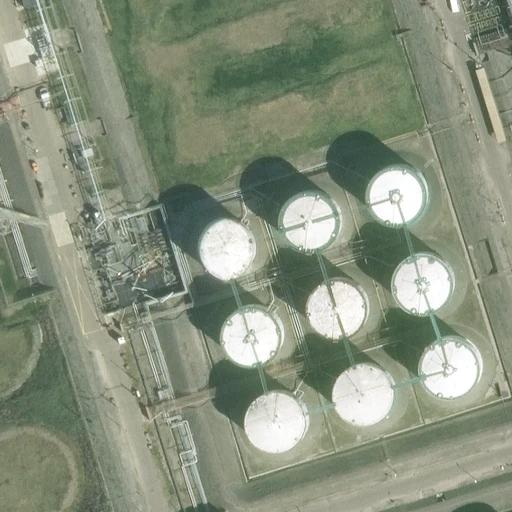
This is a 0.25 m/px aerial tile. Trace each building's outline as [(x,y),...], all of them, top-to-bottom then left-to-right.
[(90,150),(80,153),(82,160),(92,157),(90,150)] [(432,198),(432,192),(431,186),(429,181),(426,175),(422,171),(417,167),(411,165),(406,163),(400,162),(394,163),(388,165),(382,168),(378,172),(374,176),(371,182),(369,187),(368,193),(369,199),(370,205),(373,211),(376,216),(381,220),(386,223),(392,225),(398,226),(404,226),(410,225),(415,222),(420,219),(425,215),(428,210),(430,204),(432,198)] [(343,224),(343,218),(342,212),(340,207),(337,202),(333,198),(328,194),(323,191),(317,190),(312,190),(306,190),(300,192),(295,195),(291,198),(287,203),(284,208),(282,213),(282,219),(282,225),(284,231),(286,236),(290,240),(294,244),(299,247),(304,249),(310,250),(316,250),(321,249),(327,247),(332,244),(336,239),(339,235),(341,229),(343,224)] [(115,195),(106,198),(108,206),(118,203),(115,195)] [(259,252),(259,246),(258,240),(256,234),(253,229),(249,224),(244,221),(239,218),(233,216),(227,216),(221,217),(215,218),(210,221),(205,225),(201,230),(198,235),(196,241),(196,247),(196,253),(198,258),(200,264),(204,269),(208,273),(213,276),(219,278),(225,279),(231,279),(237,278),(242,276),(247,272),(252,268),(255,263),(258,258),(259,252)] [(456,290),(457,284),(456,278),(455,272),(452,267),(449,262),(445,258),(440,255),(434,253),(428,252),(422,252),(417,253),(411,255),(406,258),(402,262),(398,267),(396,273),(395,278),(394,284),(395,290),(397,296),(400,301),(404,305),(409,309),(414,312),(420,313),(426,314),(432,313),(437,311),(443,309),(447,305),(451,301),(454,295),(456,290)] [(368,318),(369,312),(369,306),(369,301),(367,295),(364,290),(360,286),(355,283),(350,280),(345,278),(339,278),(333,278),(328,280),(323,283),(318,286),(315,291),(312,296),(310,301),(309,307),(309,312),(311,318),(313,323),(317,328),(321,332),(326,335),(331,337),(337,338),(342,338),(348,337),(353,335),(358,332),(362,328),(365,323),(368,318)] [(285,343),(286,337),(286,331),(285,325),(282,319),(279,314),(274,310),(269,307),(264,305),(258,303),(252,303),(246,304),(240,306),(235,310),(231,314),(227,319),(225,324),(223,330),(223,336),(224,342),(225,347),(228,353),(232,357),(237,361),(242,364),(248,366),(254,366),(260,366),(266,364),(271,362),(276,358),(280,354),(283,348),(285,343)] [(484,375),(484,369),(484,362),(483,357),(480,351),(477,346),(472,342),(467,339),(461,336),(455,335),(449,335),(443,336),(437,339),(432,342),(428,346),(424,351),(422,357),(420,363),(420,369),(421,375),(423,381),(426,386),(430,391),(435,394),(440,397),(446,399),(452,399),(459,399),(464,397),(470,394),(475,390),(479,386),(482,380),(484,375)] [(397,401),(398,395),(397,389),(396,384),(394,378),(390,373),(386,369),(381,366),(376,364),(370,363),(364,362),(358,363),(353,366),(348,369),(344,373),(340,377),(338,383),(336,388),(336,394),(336,400),(338,406),(341,411),(345,415),(350,419),(355,422),(360,423),(366,424),(372,424),(378,422),(383,420),(388,416),(392,412),(395,407),(397,401)] [(309,428),(310,422),(310,416),(309,410),(306,405),(303,400),(299,396),(294,392),(288,390),(282,389),(276,389),(270,390),(265,392),(260,395),(255,399),(252,404),(249,409),(247,415),(247,421),(248,427),(250,433),(253,438),(256,443),(261,446),(266,449),(272,451),(278,452),(284,451),(290,450),(295,447),(300,443),(304,439),(307,434),(309,428)]
